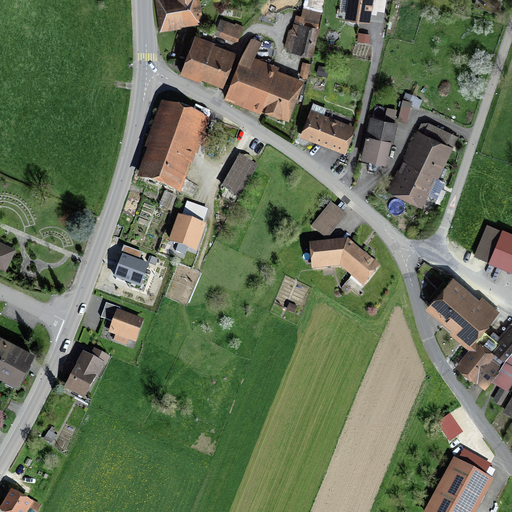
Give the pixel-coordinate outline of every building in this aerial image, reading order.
[(157,0),(160,23),(199,20),(197,0),(157,0)] [(370,0),(348,0),(346,18),(367,22),(370,0)] [(319,15),(304,11),(301,26),(296,24),(293,36),(288,35),(285,47),(310,52),(319,15)] [(238,44),(244,28),(219,19),(213,35),(238,44)] [(222,83),(231,59),(206,49),(209,43),(195,37),(183,67),(222,83)] [(252,38),(240,59),(225,98),(235,102),(237,95),(286,114),(297,86),(263,72),(266,65),(253,58),(261,44),(252,38)] [(329,67),(319,65),(316,74),(327,76),(329,67)] [(413,104),(403,101),(397,122),(408,125),(413,104)] [(200,115),(171,105),(144,177),(173,187),(200,115)] [(397,110),(386,109),(384,119),(395,121),(397,110)] [(357,126),(309,110),(299,139),(347,156),(357,126)] [(390,167),(395,145),(400,125),(371,118),(367,139),(362,161),(390,167)] [(459,138),(425,121),(418,132),(454,150),(459,138)] [(388,192),(423,210),(454,150),(418,132),(388,192)] [(257,166),(240,156),(222,188),(239,197),(257,166)] [(331,201),(312,225),(327,237),(346,213),(331,201)] [(193,250),(204,219),(183,211),(171,242),(193,250)] [(511,272),(511,235),(489,225),(475,257),(511,272)] [(312,246),(314,267),(340,264),(364,284),(377,265),(354,247),(350,251),(338,243),(312,246)] [(16,250),(1,244),(0,246),(0,268),(7,272),(16,250)] [(114,277),(140,287),(148,266),(122,257),(114,277)] [(455,277),(429,308),(471,340),(496,311),(455,277)] [(120,308),(107,303),(101,318),(114,323),(111,331),(132,340),(139,322),(118,313),(120,308)] [(506,384),(511,374),(511,332),(500,346),(483,333),(475,344),(502,366),(492,377),(506,384)] [(0,375),(16,383),(29,355),(0,342),(0,375)] [(502,366),(475,344),(470,350),(473,353),(460,369),(475,382),(478,379),(485,385),(492,377),(502,366)] [(85,396),(107,357),(95,350),(91,356),(86,353),(68,386),(85,396)] [(503,387),(495,400),(500,402),(508,390),(503,387)] [(448,415),(437,423),(449,441),(460,433),(448,415)] [(480,511),(497,481),(457,459),(428,511),(480,511)] [(37,511),(40,507),(16,492),(4,511),(37,511)]
